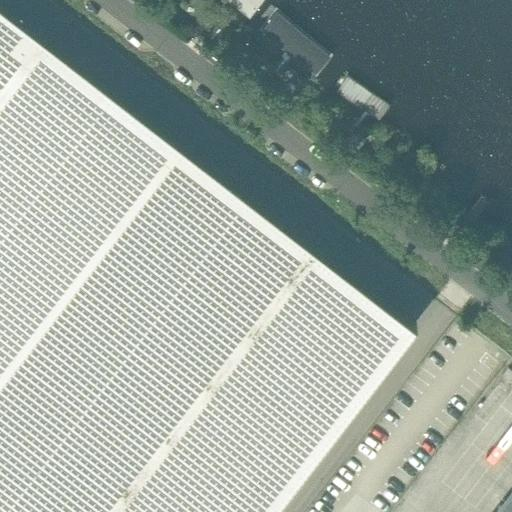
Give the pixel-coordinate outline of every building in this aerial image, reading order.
[(0,0),(0,511),(268,511),(416,321),(0,0)] [(268,0),(226,0),(253,20),(268,0)] [(276,4),(254,32),(317,82),(339,53),(276,4)] [(350,70),(333,91),(380,128),(397,107),(350,70)] [(511,511),(511,486),(491,511),(511,511)]
